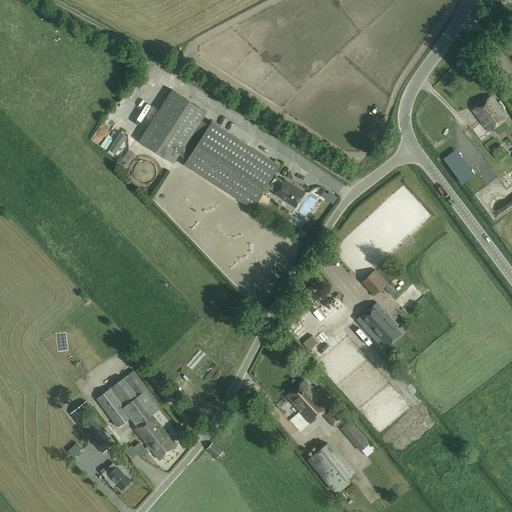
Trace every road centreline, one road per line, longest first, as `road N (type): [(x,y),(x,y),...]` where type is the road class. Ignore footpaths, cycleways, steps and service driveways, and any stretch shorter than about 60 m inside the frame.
road 1 (unclassified): [(141,511),(213,425),(342,204),(415,147)]
road 2 (track): [(51,0),(183,71),(360,187)]
road 3 (unclassified): [(415,147),(402,118),(407,94),(469,0)]
road 4 (unclassified): [(511,276),(415,147)]
